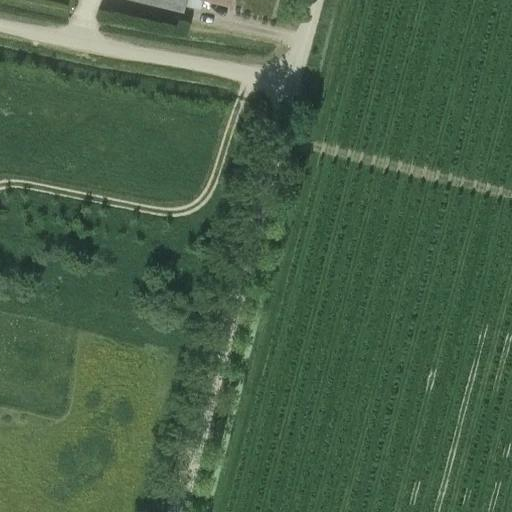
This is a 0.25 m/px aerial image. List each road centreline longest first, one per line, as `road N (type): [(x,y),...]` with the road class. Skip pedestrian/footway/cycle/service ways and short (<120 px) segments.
road 1 (unclassified): [(180,511),(294,81)]
road 2 (unclassified): [(294,81),(0,28)]
